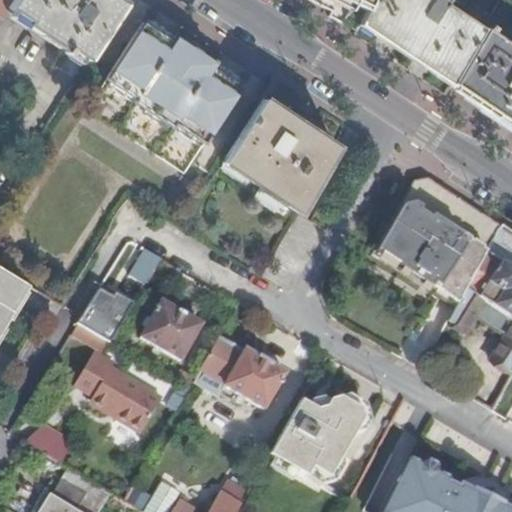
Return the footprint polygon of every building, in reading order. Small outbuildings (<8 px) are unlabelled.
[(15,0),(0,0),(0,23),(9,9),(15,0)] [(118,0),(15,0),(9,9),(31,23),(29,26),(66,51),(65,53),(68,56),(72,50),(89,61),(125,5),(118,0)] [(333,19),(357,32),(362,22),(372,0),(308,0),(334,14),(333,19)] [(372,0),(362,22),(455,83),(484,31),(437,0),(372,0)] [(83,117),(143,155),(181,180),(238,93),(208,74),(212,69),(201,62),(197,63),(185,55),(184,51),(173,43),(169,49),(140,30),(83,117)] [(455,83),(454,85),(511,124),(511,47),(485,30),(484,31),(455,83)] [(337,148),(264,99),(223,163),(300,214),(337,148)] [(453,197),(427,179),(413,181),(372,254),(380,258),(383,254),(403,266),(405,262),(414,267),(411,273),(425,281),(429,276),(437,281),(435,284),(460,299),(500,228),(453,197)] [(460,299),(447,323),(463,333),(479,309),(487,315),(483,320),(507,336),(490,361),(511,375),(511,373),(511,235),(500,228),(460,299)] [(149,281),(163,258),(149,249),(134,272),(149,281)] [(0,325),(25,284),(0,268),(0,325)] [(134,305),(102,286),(81,319),(78,325),(106,342),(110,344),(134,305)] [(162,304),(141,340),(181,363),(202,327),(162,304)] [(106,342),(78,325),(72,335),(100,351),(106,342)] [(245,353),(221,339),(201,372),(225,387),(224,388),(264,411),(285,375),(245,352),(245,353)] [(116,416),(114,419),(140,435),(161,400),(112,369),(115,364),(95,352),(74,386),(92,397),(91,400),(116,416)] [(190,392),(197,379),(184,371),(176,383),(190,392)] [(169,408),(178,413),(189,393),(180,387),(169,408)] [(319,412),(302,402),(270,458),(309,481),(315,471),(332,481),(358,436),(367,433),(373,423),(368,406),(351,397),(332,404),(329,409),(319,412)] [(88,403),(114,419),(116,416),(91,400),(88,403)] [(38,451),(52,432),(42,426),(25,445),(37,453),(38,451)] [(38,451),(60,464),(72,444),(52,432),(38,451)] [(455,491),(451,489),(445,486),(446,482),(434,477),(428,478),(418,475),(416,468),(404,462),(379,511),(504,511),(497,508),(496,509),(471,497),(472,495),(456,488),(455,491)] [(417,465),(416,468),(418,475),(428,478),(434,477),(432,468),(424,464),(417,465)] [(77,511),(86,497),(61,481),(41,511),(77,511)] [(170,511),(181,496),(162,485),(145,511),(170,511)] [(238,511),(241,508),(221,496),(211,511),(196,511),(180,503),(174,511),(238,511)]
